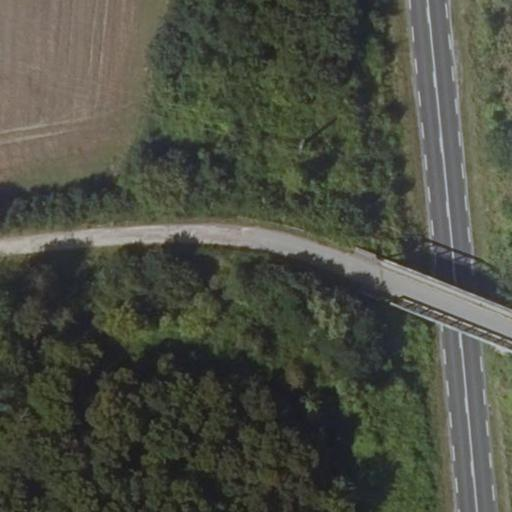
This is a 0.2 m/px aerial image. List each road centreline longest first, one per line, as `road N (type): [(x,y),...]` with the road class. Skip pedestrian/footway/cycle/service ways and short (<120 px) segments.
road 1 (track): [(511,332),(357,274),(230,238),(0,252)]
road 2 (primary): [(477,511),(427,0)]
